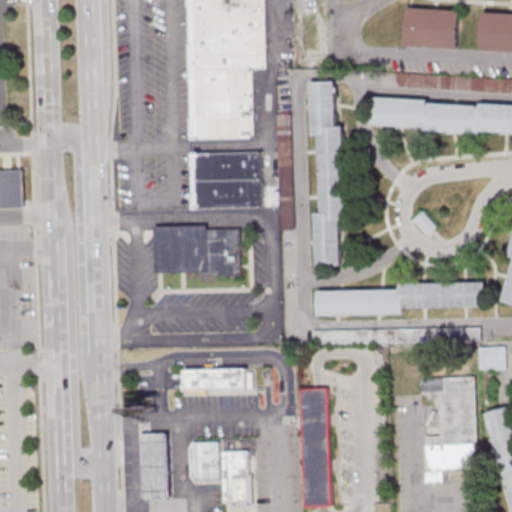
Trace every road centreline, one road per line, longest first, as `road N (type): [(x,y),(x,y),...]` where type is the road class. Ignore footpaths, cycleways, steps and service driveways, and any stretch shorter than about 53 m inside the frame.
road 1 (secondary): [(106,511),(91,73)]
road 2 (secondary): [(49,136),(65,511)]
road 3 (secondary): [(102,399),(86,339),(82,164),(72,137),(49,136)]
road 4 (residential): [(501,176),(425,176),(408,191),(406,232),(420,246),(445,249),(468,237),(501,176)]
road 5 (secondary): [(52,247),(70,277),(79,457),(91,468),(105,464)]
road 6 (secondary): [(43,0),(49,136)]
